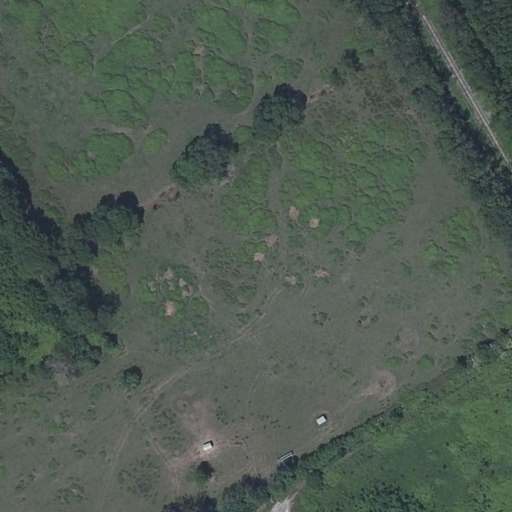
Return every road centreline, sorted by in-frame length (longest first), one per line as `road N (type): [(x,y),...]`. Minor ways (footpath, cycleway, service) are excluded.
road 1 (track): [(282,470),(249,468),(122,342),(51,240),(224,122),(443,0)]
road 2 (track): [(286,511),(282,470),(511,329)]
